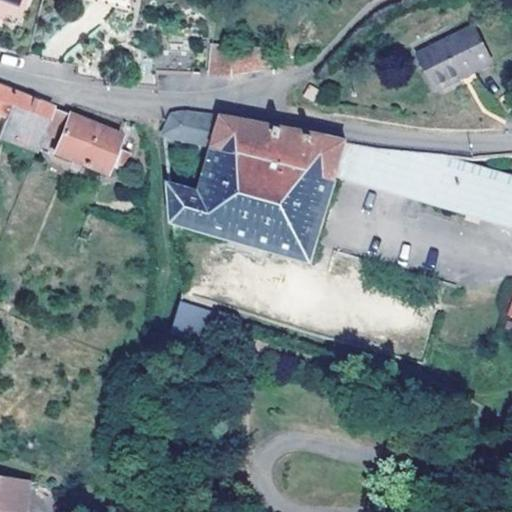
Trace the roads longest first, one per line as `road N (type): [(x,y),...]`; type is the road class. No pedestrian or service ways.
road 1 (residential): [(250,108),(367,137),(511,145)]
road 2 (residential): [(0,73),(130,106),(250,108)]
road 3 (residential): [(385,0),(295,82),(250,108)]
